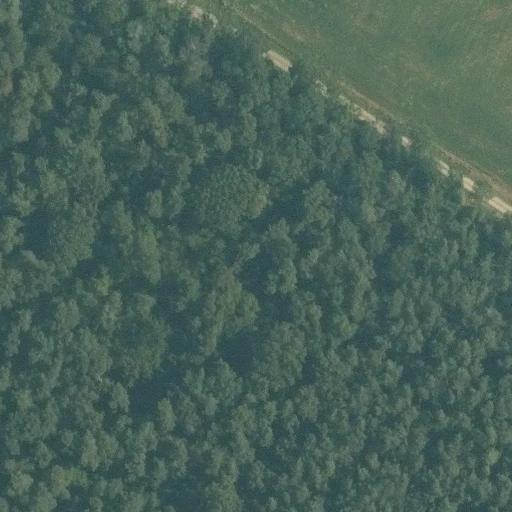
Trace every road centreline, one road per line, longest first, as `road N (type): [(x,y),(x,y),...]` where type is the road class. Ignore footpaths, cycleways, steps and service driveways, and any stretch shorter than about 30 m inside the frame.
road 1 (track): [(180,0),(511,217)]
road 2 (track): [(476,192),(256,511)]
